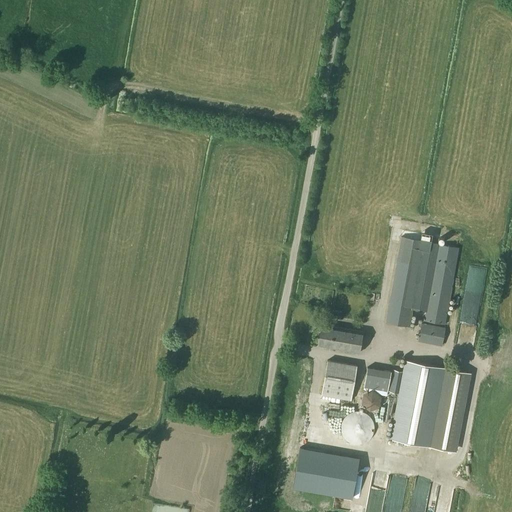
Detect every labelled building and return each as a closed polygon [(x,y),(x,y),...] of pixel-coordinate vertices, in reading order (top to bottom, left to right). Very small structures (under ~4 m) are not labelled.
[(401,238),(386,323),(410,327),(413,310),(426,312),(424,321),(444,325),(458,248),(401,238)] [(422,324),(418,342),(441,346),(444,328),(422,324)] [(330,350),(330,349),(360,354),(364,333),(322,326),(319,347),(325,348),(325,349),(330,350)] [(357,367),(328,361),(322,396),(351,401),(357,367)] [(400,394),(391,440),(453,451),(468,373),(406,361),(404,372),(394,370),(390,392),(400,394)] [(368,368),(364,388),(388,392),(391,372),(368,368)] [(359,412),(358,412),(357,412),(355,412),(354,412),(352,413),(351,413),(350,414),(349,415),(348,416),(346,416),(345,418),(345,419),(344,420),(343,421),(342,423),(342,424),(342,425),(341,427),(341,428),(341,430),(342,431),(342,433),(342,434),(343,435),(343,437),(344,438),(345,439),(346,440),(347,441),(348,442),(350,443),(351,444),(352,444),(354,445),(355,445),(356,445),(359,445),(361,445),(362,445),(364,444),(365,444),(366,443),(368,443),(369,442),(370,441),(371,440),(372,439),(373,437),(373,436),(374,435),(374,434),(375,432),(375,431),(375,429),(375,428),(375,426),(375,425),(374,424),(374,422),(373,421),(373,420),(372,418),(371,417),(370,416),(369,415),(368,415),(366,414),(365,413),(364,413),(362,412),(361,412),(359,412)] [(316,492),(324,452),(299,447),(292,487),(316,492)]
